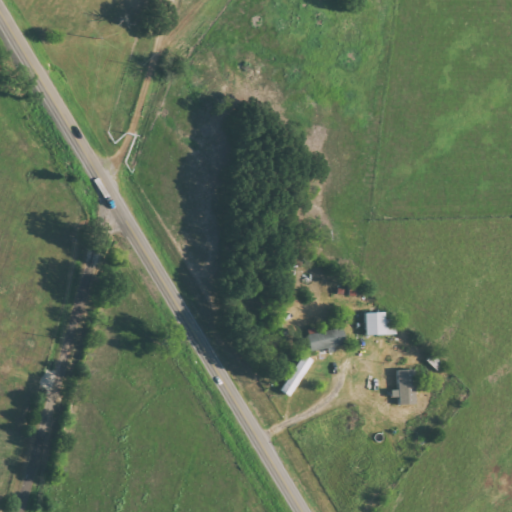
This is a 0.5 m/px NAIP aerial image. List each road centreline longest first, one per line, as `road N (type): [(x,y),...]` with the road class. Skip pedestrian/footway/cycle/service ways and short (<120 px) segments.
road 1 (secondary): [(302,511),(0,11)]
road 2 (residential): [(22,511),(117,205)]
